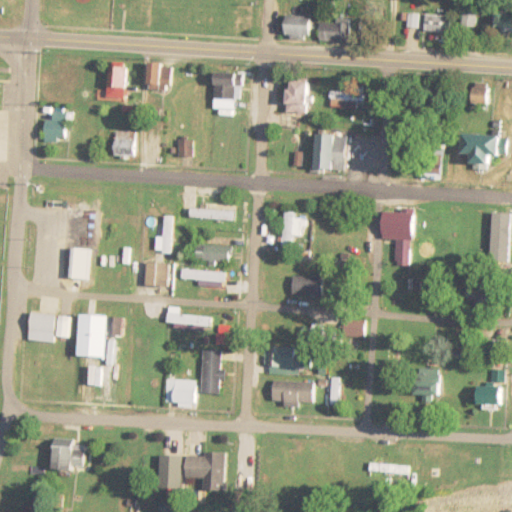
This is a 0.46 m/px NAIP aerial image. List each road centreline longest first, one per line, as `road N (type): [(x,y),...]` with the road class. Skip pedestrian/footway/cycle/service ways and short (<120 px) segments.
road 1 (secondary): [(511,67),(0,36)]
road 2 (residential): [(511,439),(14,415)]
road 3 (residential): [(511,198),(24,168)]
road 4 (residential): [(245,425),(266,0)]
road 5 (residential): [(14,415),(33,0)]
road 6 (residential): [(376,315),(16,292)]
road 7 (residential): [(369,429),(381,191)]
road 8 (residential): [(381,191),(394,0)]
